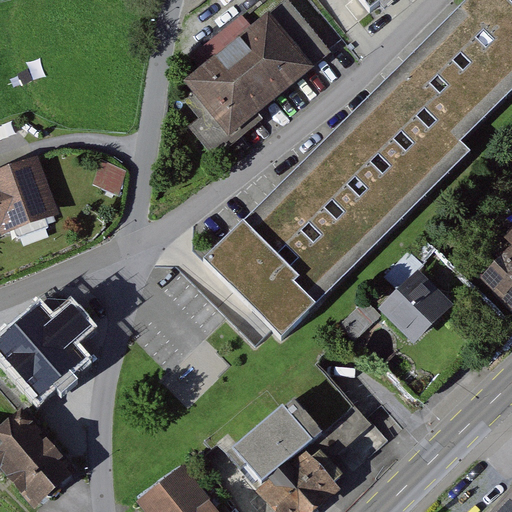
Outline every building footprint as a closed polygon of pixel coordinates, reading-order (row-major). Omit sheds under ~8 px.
[(511,4),(507,0),(464,0),(202,260),(280,338),(469,151),(459,141),(511,88),(511,4)] [(176,93),(217,142),(317,58),(276,10),(176,93)] [(104,160),(93,185),(121,196),(131,171),(104,160)] [(0,240),(53,222),(34,164),(0,176),(0,240)] [(511,243),(474,284),(511,319),(511,243)] [(409,278),(371,318),(404,350),(443,309),(409,278)] [(54,331),(41,314),(0,346),(0,356),(44,412),(94,373),(78,353),(100,336),(81,310),(54,331)] [(206,451),(250,501),(300,457),(321,482),(376,434),(312,360),(206,451)] [(0,477),(30,511),(31,511),(66,482),(9,419),(0,426),(0,477)] [(300,457),(250,501),(259,511),(308,511),(331,493),(321,482),(300,457)] [(207,511),(177,471),(135,502),(142,511),(207,511)] [(511,511),(511,493),(492,511),(511,511)]
